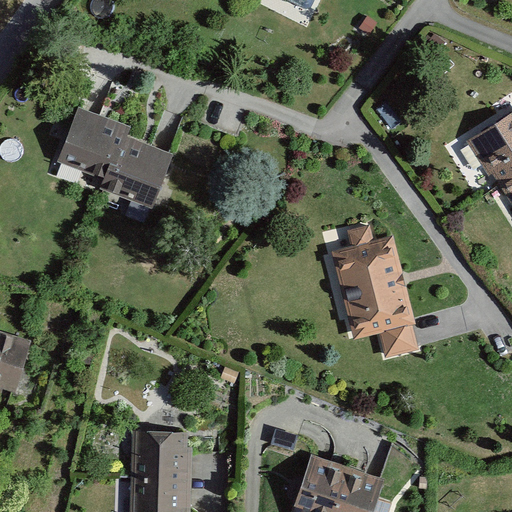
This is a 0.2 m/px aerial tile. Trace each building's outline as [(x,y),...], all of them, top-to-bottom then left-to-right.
[(511,116),(469,145),(511,212),(511,116)] [(174,154),(77,117),(55,175),(152,211),(174,154)] [(413,340),(390,233),(328,246),(347,338),(379,331),(383,346),(413,340)] [(32,346),(0,335),(0,394),(15,399),(32,346)] [(188,511),(190,431),(132,430),(129,511),(188,511)] [(291,510),(295,511),(372,511),(387,472),(314,446),(291,510)]
